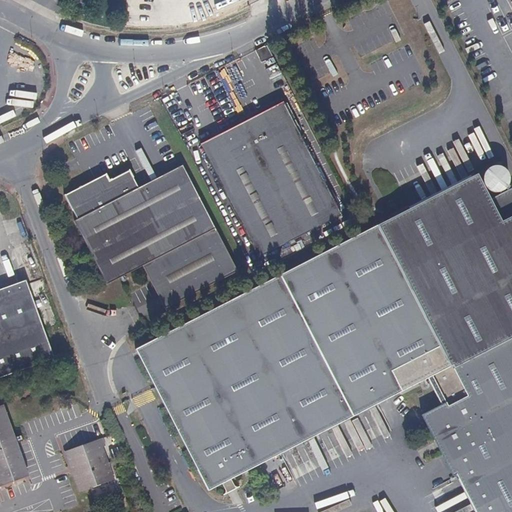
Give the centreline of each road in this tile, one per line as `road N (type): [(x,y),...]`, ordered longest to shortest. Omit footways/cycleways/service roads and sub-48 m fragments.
road 1 (unclassified): [(8,150),(106,391)]
road 2 (unknown): [(95,363),(129,369),(142,385),(197,502),(214,511)]
road 3 (unknown): [(276,511),(375,473),(388,477),(408,511)]
road 4 (unclassified): [(84,113),(189,68),(219,46)]
